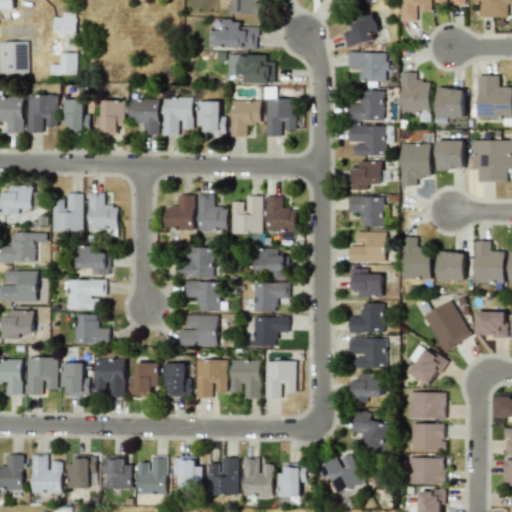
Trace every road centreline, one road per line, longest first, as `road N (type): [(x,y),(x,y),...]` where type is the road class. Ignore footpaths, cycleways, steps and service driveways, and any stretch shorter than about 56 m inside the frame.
road 1 (residential): [(0,424),(316,423),(319,82),(302,36)]
road 2 (residential): [(0,164),(320,166)]
road 3 (residential): [(476,511),(478,389),(489,376),(511,371)]
road 4 (residential): [(142,165),(148,306)]
